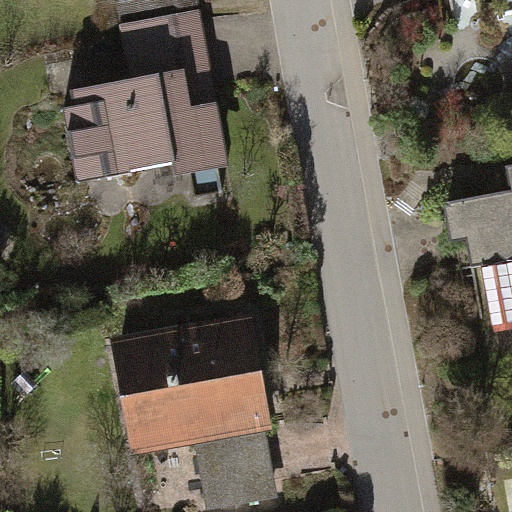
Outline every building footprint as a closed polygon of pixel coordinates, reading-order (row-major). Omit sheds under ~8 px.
[(196,0),(123,0),(92,6),(96,26),(124,20),(199,10),(196,0)] [(511,0),(463,0),(464,3),(484,0),(499,0),(501,13),(511,10),(511,0)] [(133,71),(61,84),(80,186),(229,159),(199,10),(124,20),(133,71)] [(511,180),(511,194),(450,206),(454,232),(470,230),(486,319),(511,314),(511,164),(509,165),(511,180)] [(256,312),(109,335),(133,453),(274,432),(256,312)]
